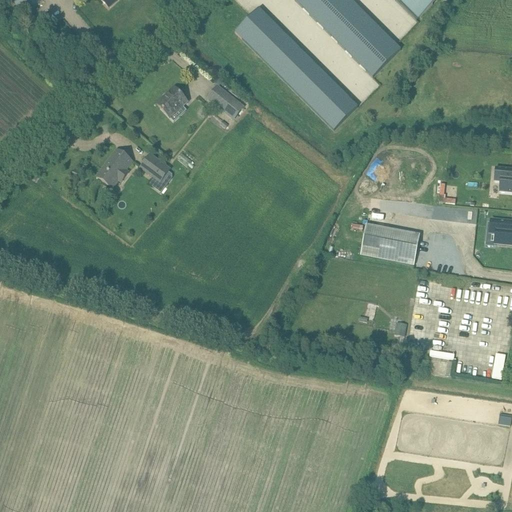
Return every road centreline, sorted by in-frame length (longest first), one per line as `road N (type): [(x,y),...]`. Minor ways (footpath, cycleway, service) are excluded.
road 1 (tertiary): [(0,181),(193,0)]
road 2 (unknown): [(511,266),(470,262),(449,219),(415,211)]
